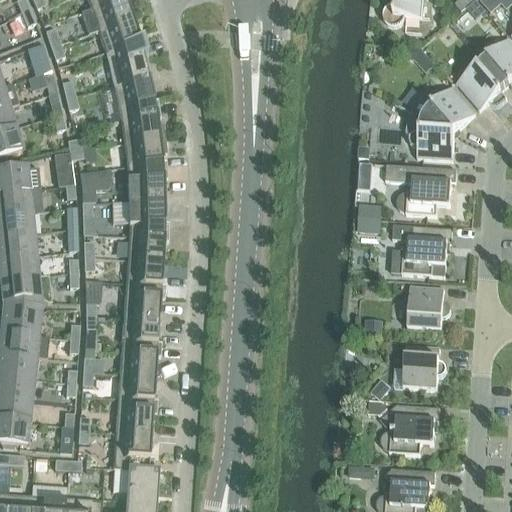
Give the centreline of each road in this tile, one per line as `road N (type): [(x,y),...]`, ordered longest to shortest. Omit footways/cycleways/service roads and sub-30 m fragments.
road 1 (residential): [(166,3),(203,171),(205,279),(188,511)]
road 2 (unclassified): [(222,511),(255,66),(252,0)]
road 3 (residential): [(487,329),(499,147),(511,136)]
road 4 (residential): [(476,511),(487,329)]
